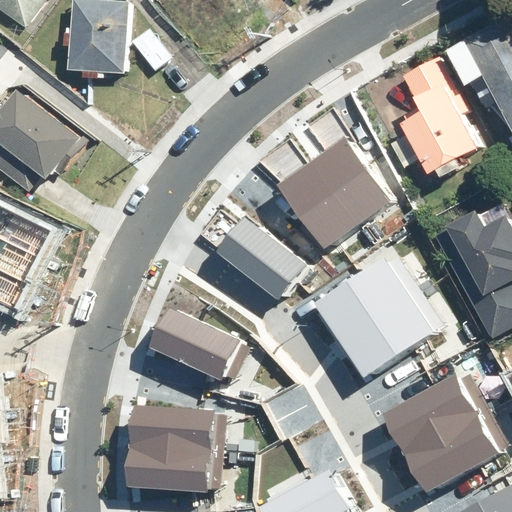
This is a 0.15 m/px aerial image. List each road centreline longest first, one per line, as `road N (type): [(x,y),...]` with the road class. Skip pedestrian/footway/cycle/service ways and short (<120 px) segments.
road 1 (residential): [(408,511),(334,379),(282,315),(152,224)]
road 2 (residential): [(152,224),(258,94),(413,0)]
road 3 (residential): [(86,511),(95,343)]
road 4 (residential): [(95,343),(152,224)]
